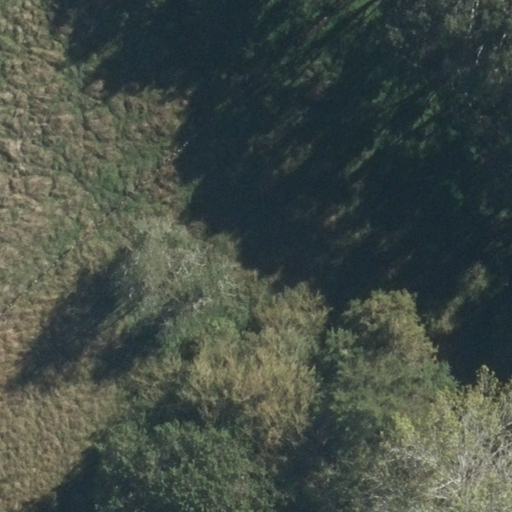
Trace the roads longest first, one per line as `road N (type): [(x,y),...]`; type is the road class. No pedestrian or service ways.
road 1 (unknown): [(280,511),(162,329),(0,35)]
road 2 (unknown): [(162,329),(0,436)]
